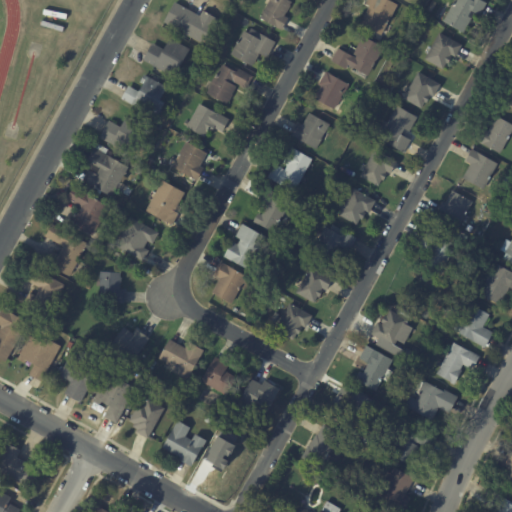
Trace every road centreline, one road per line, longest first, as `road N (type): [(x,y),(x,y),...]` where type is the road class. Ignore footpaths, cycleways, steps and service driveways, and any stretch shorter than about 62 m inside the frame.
road 1 (residential): [(237,511),(511,12)]
road 2 (residential): [(311,377),(167,296),(329,0)]
road 3 (residential): [(133,0),(0,243)]
road 4 (residential): [(199,511),(0,399)]
road 5 (residential): [(439,511),(511,369)]
